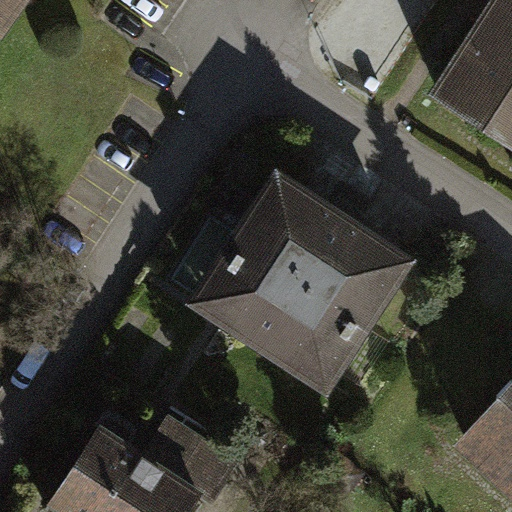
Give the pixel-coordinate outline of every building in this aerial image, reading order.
[(0,0),(0,49),(43,0),(0,0)] [(511,0),(499,0),(439,94),(511,140),(511,0)] [(404,281),(275,198),(197,321),(326,403),(404,281)] [(511,499),(511,399),(462,451),(511,499)] [(175,463),(101,417),(46,504),(58,511),(213,511),(243,466),(193,434),(175,463)]
